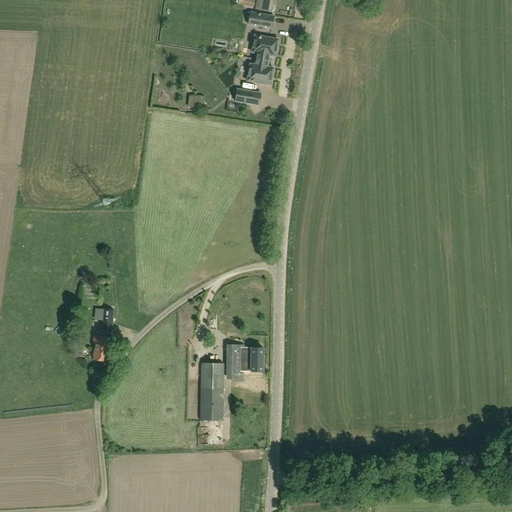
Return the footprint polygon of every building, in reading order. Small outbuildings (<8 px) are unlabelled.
[(262,0),(261,12),(275,13),(276,0),(262,0)] [(250,14),(248,26),(272,30),(274,18),(250,14)] [(256,61),(268,63),(269,57),(275,58),(278,41),(255,37),(252,54),(257,55),(256,61)] [(267,68),(268,63),(256,61),(255,66),(250,65),(247,82),(270,86),(273,69),(267,68)] [(254,93),(237,91),(235,102),(252,105),(254,93)] [(200,109),(202,98),(195,98),(194,109),(200,109)] [(104,309),(102,329),(112,330),(114,310),(104,309)] [(93,336),(93,344),(95,344),(94,360),(108,361),(109,345),(111,345),(111,337),(93,336)] [(263,372),(263,348),(243,348),(243,345),(227,345),(227,340),(210,340),(210,352),(231,352),(230,379),(243,379),(243,356),(251,356),(251,372),(263,372)] [(177,344),(176,370),(190,370),(191,344),(177,344)] [(193,396),(201,396),(200,421),(222,421),(223,364),(201,363),(201,387),(193,387),(193,396)] [(191,378),(181,380),(183,387),(192,385),(191,378)] [(251,421),(250,409),(227,409),(228,422),(251,421)]
